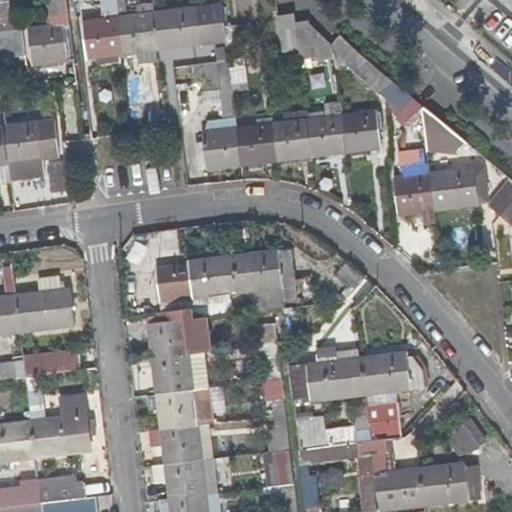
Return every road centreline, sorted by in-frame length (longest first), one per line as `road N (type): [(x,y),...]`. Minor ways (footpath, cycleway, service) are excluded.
road 1 (residential): [(511,413),(397,280),(304,213),(238,202),(94,218)]
road 2 (residential): [(94,218),(134,511)]
road 3 (unknown): [(94,218),(68,0)]
road 4 (residential): [(378,0),(511,113)]
